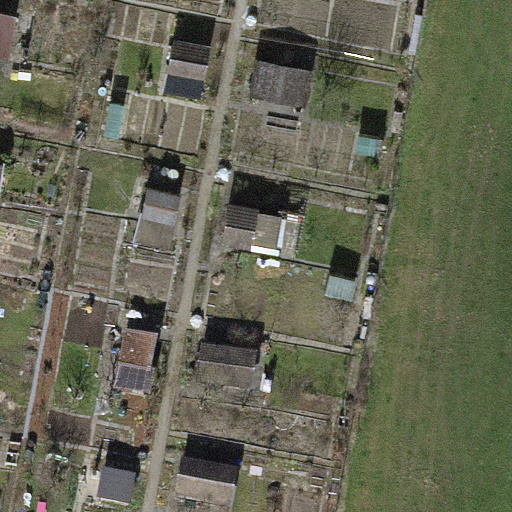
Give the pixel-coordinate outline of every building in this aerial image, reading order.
[(19,16),(0,12),(0,58),(11,60),(19,16)] [(195,43),(176,40),(167,91),(204,98),(213,47),(195,43)] [(315,70),(258,59),(251,97),(278,103),(308,108),(315,70)] [(125,105),(110,103),(105,136),(120,138),(125,105)] [(386,140),(357,135),(355,152),(383,157),(386,140)] [(182,195),(148,188),(137,241),(171,249),(182,195)] [(284,213),(231,204),(224,245),(276,254),(284,213)] [(359,281),(331,275),(327,294),(354,300),(359,281)] [(319,298),(304,293),(294,331),(309,336),(319,298)] [(160,343),(126,335),(112,393),(150,402),(156,378),(152,377),(160,343)] [(258,357),(203,350),(198,390),(254,396),(258,357)] [(238,473),(183,463),(176,504),(218,511),(232,511),(240,474),(238,473)] [(87,468),(80,467),(72,506),(80,508),(99,511),(101,511),(103,506),(103,503),(127,508),(134,474),(103,467),(103,472),(87,468)]
